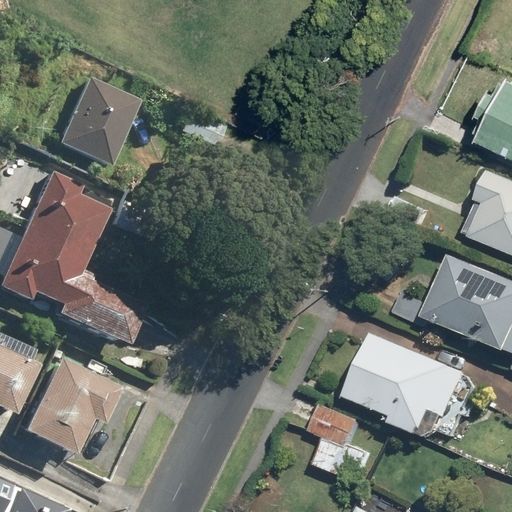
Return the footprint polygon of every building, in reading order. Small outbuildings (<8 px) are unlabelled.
[(487,116),(478,134),(511,150),(511,74),(510,73),(501,92),(491,87),(479,112),(487,116)] [(134,101),(83,78),(53,143),(105,166),(134,101)] [(222,127),(187,110),(177,132),(212,148),(222,127)] [(511,179),(490,170),(477,201),(486,205),(485,207),(478,205),(466,233),(473,236),(471,238),(511,254),(511,179)] [(77,185),(45,171),(0,271),(0,289),(25,301),(29,292),(57,305),(53,314),(124,346),(142,305),(75,275),(105,209),(73,194),(77,185)] [(390,213),(419,227),(427,208),(398,195),(390,213)] [(163,218),(117,200),(107,226),(153,244),(163,218)] [(403,293),(393,313),(426,329),(430,320),(511,353),(511,280),(450,256),(428,305),(403,293)] [(372,333),(346,397),(394,417),(391,424),(428,438),(438,430),(454,437),(480,377),(372,333)] [(34,365),(0,349),(0,411),(10,416),(34,365)] [(116,389),(55,359),(19,431),(69,456),(87,419),(99,425),(116,389)] [(325,437),(314,465),(359,481),(371,452),(350,444),(359,420),(320,404),(309,431),(325,437)] [(0,511),(75,511),(0,480),(0,511)]
